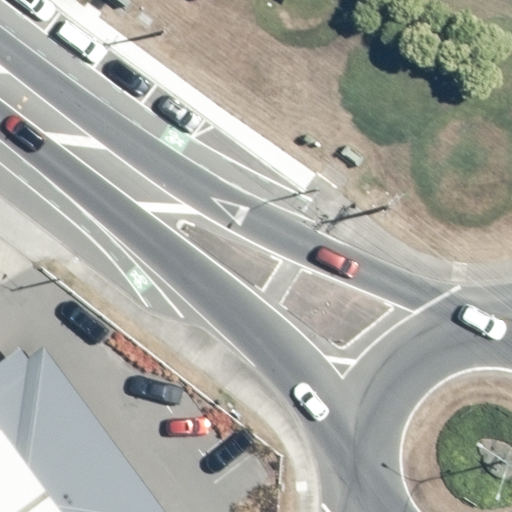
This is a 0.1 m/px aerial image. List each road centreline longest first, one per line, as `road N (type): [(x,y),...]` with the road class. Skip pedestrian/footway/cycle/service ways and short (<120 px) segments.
road 1 (secondary): [(57,132),(165,166),(456,323)]
road 2 (secondary): [(350,448),(267,348),(114,223),(57,132)]
road 3 (secondary): [(350,448),(359,405),(381,367),(415,338),(456,323)]
